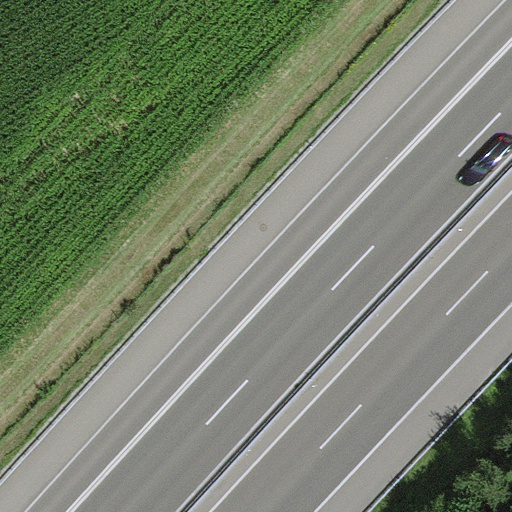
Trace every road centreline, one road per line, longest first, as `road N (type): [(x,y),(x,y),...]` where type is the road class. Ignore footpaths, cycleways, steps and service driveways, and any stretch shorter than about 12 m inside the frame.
road 1 (motorway): [(511,102),(126,511)]
road 2 (motorway): [(262,511),(511,247)]
